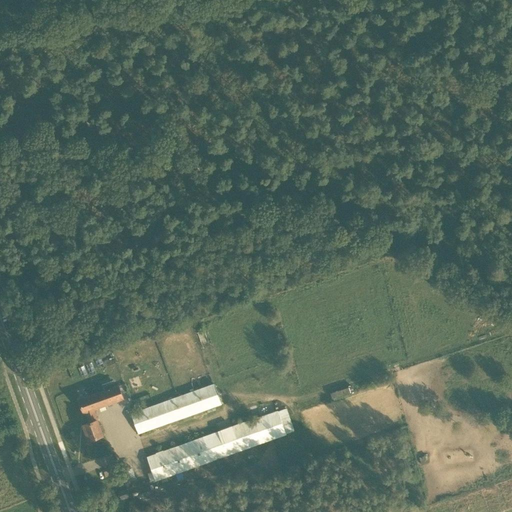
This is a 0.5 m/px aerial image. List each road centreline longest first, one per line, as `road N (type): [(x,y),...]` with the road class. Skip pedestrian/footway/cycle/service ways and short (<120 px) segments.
road 1 (primary): [(69,511),(0,320)]
road 2 (track): [(0,25),(152,0)]
